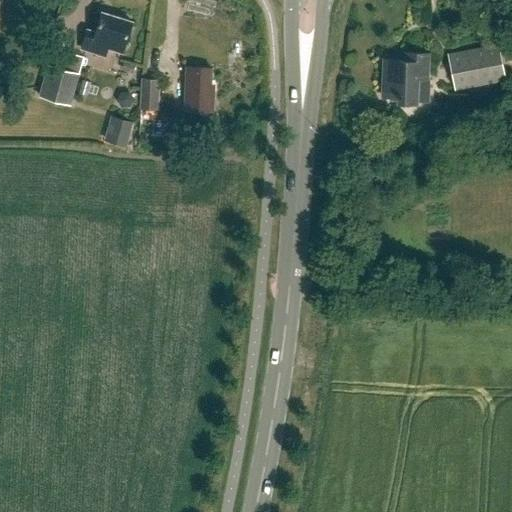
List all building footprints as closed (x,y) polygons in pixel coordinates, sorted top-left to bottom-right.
[(123,51),(132,21),(102,12),(96,33),(88,31),(82,49),(106,56),(108,47),(123,51)] [(455,90),(472,87),(505,80),(497,44),(447,54),(455,90)] [(427,79),(428,54),(405,53),(404,61),(384,60),(382,96),(398,97),(398,102),(416,103),(417,79),(427,79)] [(70,105),(79,74),(46,65),(38,97),(70,105)] [(212,111),(213,90),(211,90),(212,69),(187,68),(184,109),(212,111)] [(158,109),(160,79),(141,78),(140,108),(158,109)] [(82,81),(79,92),(86,94),(89,83),(82,81)] [(126,146),(133,122),(111,115),(104,139),(126,146)]
